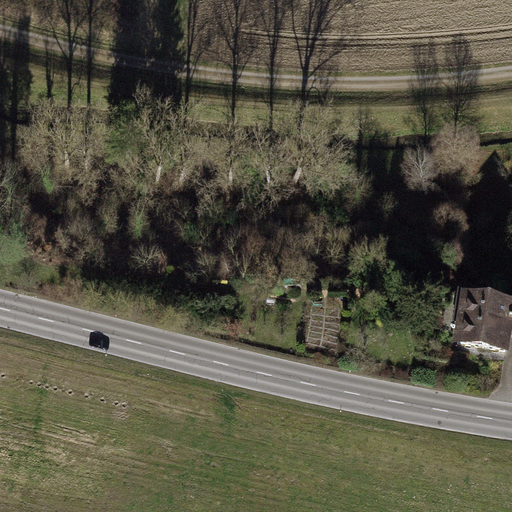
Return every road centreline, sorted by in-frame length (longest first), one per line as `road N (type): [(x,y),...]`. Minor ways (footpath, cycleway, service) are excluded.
road 1 (tertiary): [(511,423),(0,306)]
road 2 (track): [(511,71),(441,81),(289,81),(190,73),(0,30)]
